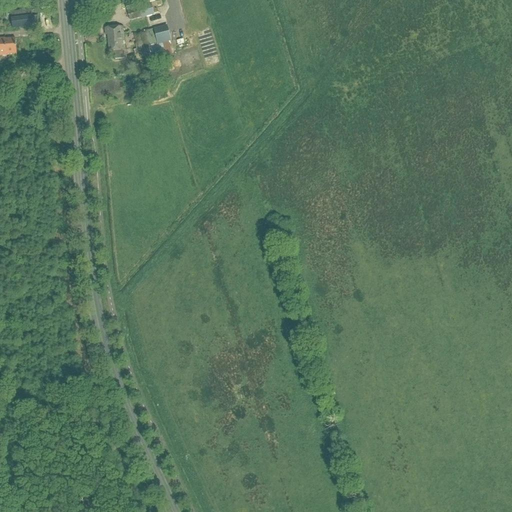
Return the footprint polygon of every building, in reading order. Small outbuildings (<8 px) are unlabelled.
[(39,23),(38,17),(12,20),(13,30),(33,28),(33,24),(39,23)] [(125,51),(123,27),(105,29),(105,36),(108,35),(109,52),(115,52),(116,60),(124,59),(123,51),(125,51)] [(171,41),(169,33),(156,36),(158,44),(171,41)] [(145,55),(141,35),(135,36),(137,50),(135,50),(136,57),(145,55)] [(0,56),(7,56),(7,55),(16,54),(15,39),(5,40),(5,39),(0,39),(0,56)] [(99,307),(103,323),(108,321),(104,306),(99,307)]
